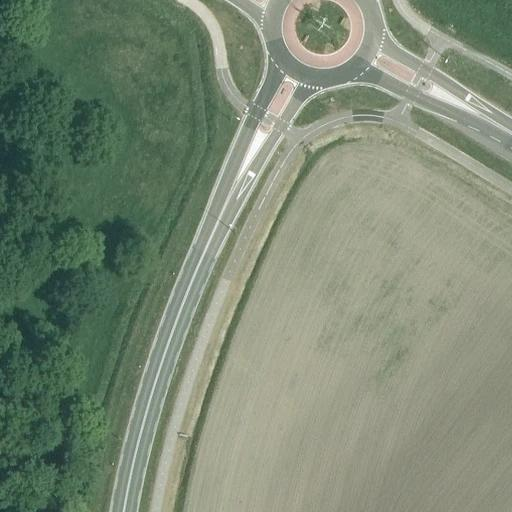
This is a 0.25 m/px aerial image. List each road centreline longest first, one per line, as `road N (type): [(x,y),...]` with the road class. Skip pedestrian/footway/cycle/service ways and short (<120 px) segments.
road 1 (secondary): [(121,511),(160,360),(234,181)]
road 2 (primary): [(349,70),(463,118),(479,116)]
road 3 (primary): [(479,116),(473,103),(371,32)]
road 4 (secondary): [(277,55),(233,160),(234,181)]
road 5 (secondary): [(234,181),(252,169),(315,78)]
